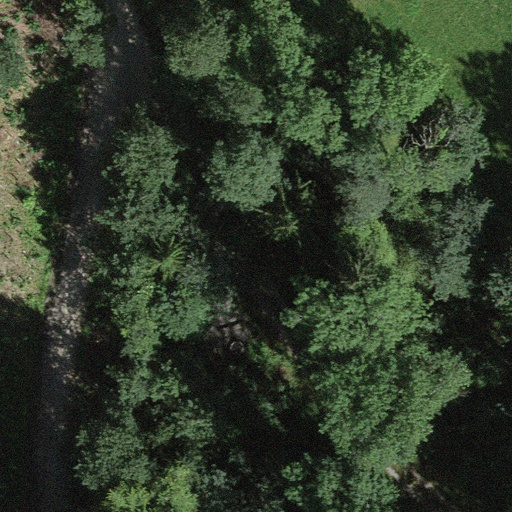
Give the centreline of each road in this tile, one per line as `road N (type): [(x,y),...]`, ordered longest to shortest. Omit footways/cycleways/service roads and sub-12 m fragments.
road 1 (track): [(456,511),(387,457),(251,264),(128,35),(122,0)]
road 2 (track): [(62,511),(46,439),(128,35)]
